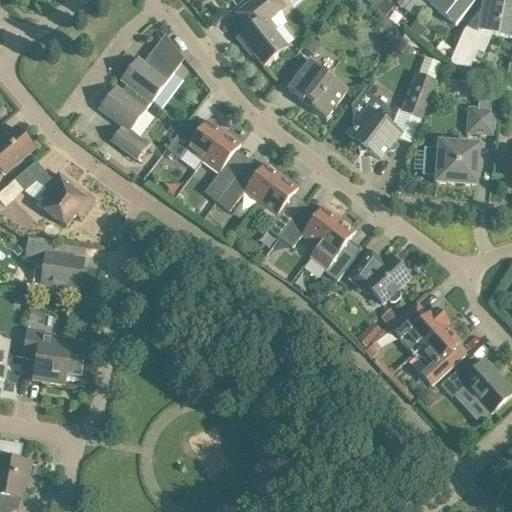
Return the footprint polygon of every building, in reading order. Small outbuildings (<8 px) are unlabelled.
[(274,32),(276,30),(269,21),(285,8),(278,0),(254,0),(236,14),(249,29),(237,39),(248,53),(250,51),(264,68),(288,49),(274,32)] [(383,0),(369,0),(367,2),(376,10),(384,1),(383,0)] [(433,0),(429,6),(455,27),(475,4),(469,0),(433,0)] [(491,36),(511,40),(511,34),(511,9),(503,8),(504,0),(482,0),(480,12),(464,33),(459,43),(484,55),(491,36)] [(385,1),(377,11),(386,19),(394,8),(385,1)] [(416,23),(408,34),(418,42),(426,31),(416,23)] [(312,40),(305,50),(315,57),(322,47),(312,40)] [(144,65),(137,60),(121,82),(127,87),(128,86),(152,104),(181,65),(175,57),(166,69),(150,57),(144,65)] [(425,58),(422,67),(438,73),(441,65),(425,58)] [(309,63),(288,92),(303,103),(305,100),(314,106),(311,109),(326,121),(348,92),(333,81),(332,72),(324,74),(309,63)] [(403,111),(422,119),(437,81),(418,73),(403,111)] [(489,81),(487,91),(500,93),(501,82),(489,81)] [(99,111),(127,131),(130,133),(152,104),(128,86),(127,87),(122,94),(116,89),(99,111)] [(354,130),(349,137),(358,145),(359,156),(371,154),(380,161),(386,154),(395,152),(394,143),(404,129),(391,119),(396,112),(365,89),(352,107),(354,130)] [(470,111),(468,134),(492,136),(493,112),(490,112),(490,107),(494,108),(495,95),(479,94),(478,111),(470,111)] [(187,152),(203,163),(224,134),(208,122),(197,136),(185,127),(167,151),(168,152),(174,157),(180,161),(187,152)] [(0,170),(4,175),(34,149),(17,129),(0,143),(0,170)] [(130,133),(127,131),(125,130),(123,134),(120,131),(112,142),(137,162),(149,147),(130,133)] [(224,134),(203,163),(217,174),(203,194),(217,204),(239,175),(242,170),(230,161),(241,146),(224,134)] [(424,153),(422,172),(437,173),(436,184),(476,187),(479,147),(439,144),(438,155),(424,153)] [(174,157),(168,152),(164,157),(171,162),(174,157)] [(41,210),(66,229),(76,216),(81,220),(94,201),(80,190),(80,189),(59,175),(54,182),(46,176),(47,175),(36,163),(15,182),(25,194),(38,203),(42,199),(46,202),(41,210)] [(244,195),(260,206),(282,177),(265,165),(251,184),(239,175),(217,204),(230,214),(244,195)] [(279,240),(299,215),(299,214),(287,205),(298,190),(282,177),(260,206),(276,218),(266,230),(279,240)] [(302,238),(317,250),(339,221),(323,208),(312,223),(299,214),(299,215),(279,240),(293,250),(302,238)] [(339,221),(317,250),(310,260),(326,272),(325,274),(337,283),(357,258),(344,248),(356,233),(339,221)] [(82,277),(84,261),(54,256),(56,243),(28,239),(24,263),(36,265),(35,269),(43,271),(41,287),(79,293),(80,291),(79,291),(81,277),(82,277)] [(371,251),(348,281),(368,297),(371,294),(382,306),(388,301),(391,304),(395,304),(400,300),(400,296),(398,292),(410,281),(390,258),(386,262),(371,251)] [(316,289),(309,299),(319,306),(326,296),(316,289)] [(31,309),(29,321),(42,323),(44,311),(42,311),(44,302),(37,301),(36,310),(31,309)] [(390,330),(414,356),(447,327),(450,324),(436,308),(419,323),(409,312),(390,330)] [(391,309),(381,319),(389,328),(400,318),(391,309)] [(372,324),(357,340),(366,349),(381,332),(372,324)] [(447,327),(414,356),(427,371),(421,376),(432,388),(465,359),(454,347),(460,342),(447,327)] [(55,338),(27,333),(23,359),(36,361),(33,383),(65,388),(66,378),(81,380),(84,360),(69,358),(71,347),(54,345),(55,338)] [(0,381),(3,382),(9,342),(0,340),(0,381)] [(375,344),(364,354),(371,361),(379,353),(377,350),(379,348),(375,344)] [(441,387),(451,399),(465,387),(490,415),(511,395),(511,392),(485,363),(463,383),(455,374),(441,387)] [(431,392),(422,401),(429,408),(438,400),(431,392)] [(0,443),(0,496),(21,501),(25,476),(29,476),(31,464),(19,462),(22,447),(0,443)]
